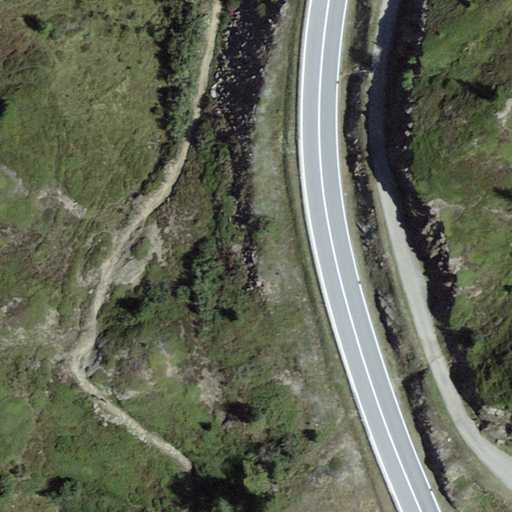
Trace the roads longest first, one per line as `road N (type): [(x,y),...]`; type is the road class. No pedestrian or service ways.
road 1 (primary): [(329,0),(319,118),(330,234),(361,352),(421,511)]
road 2 (unclassified): [(391,0),(374,130),(388,205),(432,357),(479,442),(511,470)]
